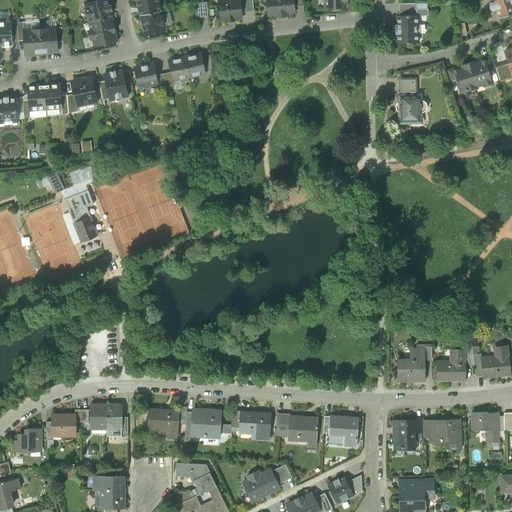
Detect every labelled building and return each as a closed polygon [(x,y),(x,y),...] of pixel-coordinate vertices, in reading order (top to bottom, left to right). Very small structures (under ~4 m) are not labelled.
[(88,17),(90,23),(112,18),(110,11),(112,11),(111,4),(109,5),(107,0),(97,0),(85,3),(86,3),(87,9),(85,9),(87,17),(88,17)] [(140,16),(161,11),(161,10),(158,0),(136,0),(140,15),(139,15),(140,16)] [(220,0),(219,0),(221,20),(242,18),(241,12),(239,0),(220,0)] [(239,0),(241,12),(254,11),(252,0),(239,0)] [(276,14),(276,16),(287,15),(287,13),(294,12),(294,7),(293,0),(266,0),(268,15),(276,14)] [(496,10),(499,18),(511,14),(511,0),(491,0),(492,2),(490,3),(490,4),(489,6),(489,8),(490,10),(492,11),(492,12),(496,10)] [(195,3),(198,17),(208,17),(208,10),(207,7),(207,2),(201,2),(195,3)] [(399,4),(399,16),(411,16),(410,3),(399,4)] [(428,9),(417,9),(417,3),(410,3),(411,16),(417,16),(418,16),(429,15),(428,9)] [(165,30),(161,11),(140,16),(144,35),(165,30)] [(398,34),(398,42),(418,42),(418,33),(415,33),(415,25),(418,25),(418,16),(417,16),(411,16),(399,16),(397,16),(397,24),(395,24),(396,34),(398,34)] [(113,24),(112,18),(90,23),(89,23),(91,30),(89,31),(91,38),(93,38),(94,45),(117,40),(115,31),(116,31),(114,24),(113,24)] [(0,45),(5,45),(5,47),(10,47),(10,45),(13,45),(13,41),(11,23),(11,21),(0,21),(0,45)] [(458,24),(461,36),(467,35),(464,23),(458,24)] [(48,26),(40,27),(42,53),(58,51),(57,42),(56,28),(48,28),(48,26)] [(26,54),(42,53),(40,27),(32,27),(32,29),(24,30),(25,40),(26,54)] [(69,35),(62,35),(62,27),(56,28),(57,42),(63,41),(63,45),(70,44),(69,35)] [(201,53),(184,57),(189,77),(205,73),(205,70),(202,56),(201,53)] [(202,56),(205,70),(212,69),(211,54),(202,56)] [(189,79),(189,77),(184,57),(169,60),(171,72),(173,80),(174,80),(181,79),(181,80),(189,79)] [(488,71),(496,69),(495,68),(492,57),(482,60),(485,72),(488,71)] [(476,60),(469,62),(476,85),(483,83),(484,86),(492,83),(488,71),(485,72),(482,60),(476,62),(476,60)] [(477,88),(476,85),(469,62),(462,64),(462,66),(457,68),(460,80),(457,81),(459,87),(462,86),(465,87),(465,90),(466,91),(477,88)] [(134,67),(139,87),(146,85),(147,86),(158,84),(156,75),(154,63),(147,65),(141,66),(134,67)] [(509,63),(495,68),(496,69),(500,81),(511,77),(511,73),(509,63)] [(446,71),(450,83),(457,81),(460,80),(457,68),(446,71)] [(109,98),(110,99),(116,98),(116,96),(121,95),(122,97),(128,95),(123,70),(104,74),(105,80),(109,98)] [(171,72),(162,74),(165,87),(175,85),(174,80),(173,80),(171,72)] [(159,89),(165,87),(162,74),(156,75),(158,84),(159,89)] [(75,93),(77,106),(78,106),(97,101),(91,77),(72,81),(75,93)] [(401,79),(401,95),(417,94),(416,78),(401,79)] [(99,81),(102,99),(109,98),(105,80),(99,81)] [(60,84),(44,85),(46,109),(62,107),(61,96),(60,84)] [(30,110),(46,109),(44,85),(28,86),(29,100),(30,110)] [(67,95),(68,113),(79,111),(78,106),(77,106),(75,93),(67,95)] [(421,118),(421,111),(424,110),(426,108),(426,106),(425,103),(423,102),(421,101),(421,94),(417,94),(401,95),(399,95),(399,123),(411,123),(411,118),(421,118)] [(0,122),(4,122),(5,125),(13,124),(12,121),(18,121),(18,119),(17,113),(16,97),(9,98),(9,96),(3,97),(3,98),(0,98),(0,122)] [(16,97),(17,113),(24,112),(23,100),(23,97),(16,97)] [(61,191),(65,199),(88,190),(86,184),(96,180),(91,165),(70,171),(74,186),(65,189),(61,191)] [(47,176),(56,194),(61,191),(65,189),(56,171),(47,176)] [(70,212),(81,242),(98,235),(90,216),(87,207),(94,204),(88,190),(65,199),(70,212)] [(81,242),(70,212),(62,215),(74,245),(81,242)] [(483,375),(483,376),(503,374),(503,375),(511,374),(509,354),(508,354),(507,345),(496,346),(497,355),(482,357),(481,357),(483,375)] [(425,350),(425,360),(432,360),(432,347),(417,347),(417,351),(425,350)] [(465,366),(474,366),(473,354),(472,347),(464,347),(464,350),(465,366)] [(397,361),(398,380),(426,380),(425,360),(425,350),(417,351),(412,351),(413,361),(397,361)] [(437,362),(438,380),(465,380),(465,366),(464,350),(454,350),(454,361),(437,362)] [(477,354),(473,354),(474,366),(475,376),(483,375),(481,357),(482,357),(481,354),(477,354)] [(91,429),(107,428),(107,404),(91,405),(91,429)] [(122,404),(107,404),(107,428),(122,428),(122,417),(122,404)] [(193,412),(187,412),(187,407),(179,407),(179,410),(180,410),(179,424),(186,424),(185,436),(191,436),(191,430),(193,412)] [(168,436),(178,437),(179,424),(180,410),(179,410),(170,410),(170,411),(149,409),(148,427),(161,428),(161,423),(169,423),(168,436)] [(204,437),(220,438),(222,410),(212,410),(212,412),(206,411),(206,410),(193,409),(193,412),(191,430),(204,431),(204,437)] [(232,428),(239,428),(240,413),(241,413),(241,411),(233,411),(232,428)] [(488,429),(488,442),(499,442),(498,431),(498,416),(486,416),(486,412),(472,412),(472,429),(488,429)] [(511,412),(504,413),(504,415),(498,416),(498,431),(504,430),(511,430),(511,412)] [(260,439),(270,440),(272,414),(261,413),(261,414),(241,413),(240,413),(239,428),(239,432),(252,433),(253,428),(260,429),(260,439)] [(277,425),(289,426),(290,416),(290,414),(277,413),(277,425)] [(61,436),(76,436),(76,421),(76,414),(75,414),(52,415),(52,422),(52,433),(53,433),(61,433),(61,436)] [(344,446),(356,447),(358,419),(348,418),(348,416),(330,415),(330,416),(329,433),(329,434),(344,435),(344,446)] [(307,446),(316,447),(318,418),(301,417),(290,416),(289,426),(288,438),(288,439),(300,439),(300,436),(308,436),(307,446)] [(402,445),(402,449),(415,449),(415,432),(417,432),(417,421),(416,421),(408,421),(408,419),(394,420),(395,446),(402,445)] [(429,420),(423,421),(423,419),(416,419),(416,421),(417,421),(417,432),(423,432),(423,438),(429,437),(429,423),(429,420)] [(450,435),(450,449),(461,449),(460,420),(449,420),(450,422),(429,423),(429,437),(429,441),(442,440),(442,436),(450,435)] [(276,437),(288,438),(289,426),(277,425),(276,437)] [(14,451),(31,451),(31,449),(41,449),(40,429),(27,429),(27,434),(20,434),(20,440),(14,440),(14,451)] [(0,464),(0,476),(11,474),(8,462),(0,464)] [(200,493),(208,490),(216,486),(205,464),(177,463),(176,474),(193,475),(196,480),(194,481),(200,493)] [(272,471),(278,484),(292,477),(286,464),(272,471)] [(243,483),(252,501),(280,487),(278,484),(272,471),(271,469),(260,474),(258,470),(247,476),(249,480),(243,483)] [(361,474),(347,481),(354,495),(362,491),(361,474)] [(511,488),(511,475),(501,476),(502,489),(511,488)] [(117,508),(123,508),(123,493),(122,493),(122,476),(110,476),(96,476),(94,476),(94,488),(94,490),(96,490),(107,490),(107,500),(103,501),(103,508),(117,508)] [(328,485),(337,503),(354,495),(347,481),(345,476),(339,479),(338,478),(333,480),(333,482),(328,485)] [(0,510),(12,507),(8,492),(20,489),(18,478),(0,483),(0,510)] [(397,481),(398,490),(401,490),(409,490),(409,483),(409,480),(397,481)] [(399,498),(399,511),(425,511),(425,503),(424,503),(424,497),(435,496),(434,484),(424,485),(424,486),(419,486),(419,483),(409,483),(409,490),(401,490),(401,498),(399,498)] [(226,511),(228,511),(216,486),(208,490),(213,500),(200,506),(195,496),(192,498),(180,504),(175,506),(177,511),(193,511),(196,511),(226,511)] [(107,490),(96,490),(96,508),(101,508),(103,508),(103,501),(107,500),(107,490)] [(176,496),(180,504),(192,498),(189,493),(176,491),(176,496)] [(287,504),(290,511),(314,511),(320,510),(314,498),(311,493),(302,497),(302,496),(295,499),(295,500),(287,504)] [(325,493),(314,498),(320,510),(320,511),(325,511),(332,509),(325,493)]
